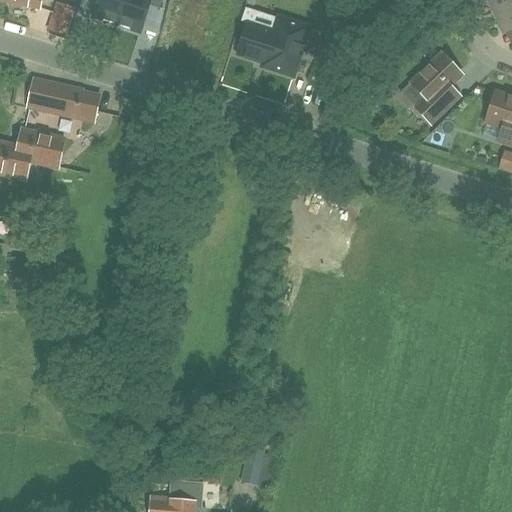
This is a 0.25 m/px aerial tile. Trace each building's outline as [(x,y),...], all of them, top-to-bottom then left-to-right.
[(0,0),(0,2),(27,8),(27,7),(40,10),(42,0),(0,0)] [(99,0),(94,19),(117,26),(125,0),(99,0)] [(125,0),(117,26),(140,33),(150,0),(125,0)] [(511,0),(488,0),(494,11),(511,1),(511,0)] [(511,1),(494,11),(505,34),(511,30),(511,1)] [(68,37),(76,10),(59,4),(50,32),(68,37)] [(293,78),(309,29),(278,19),(274,33),(247,25),(237,55),(264,64),(263,68),(293,78)] [(414,108),(431,125),(460,97),(450,87),(461,76),(441,55),(411,84),(424,98),(414,108)] [(93,126),(99,100),(82,96),(82,93),(34,82),(27,110),(93,126)] [(503,129),(498,142),(511,146),(511,99),(495,94),(485,123),(503,129)] [(0,175),(24,182),(29,163),(57,170),(64,143),(21,133),(17,149),(0,144),(0,175)] [(241,483),(257,487),(266,448),(265,448),(250,444),(241,483)] [(205,511),(206,510),(200,509),(201,487),(169,486),(169,502),(150,501),(149,511),(205,511)]
